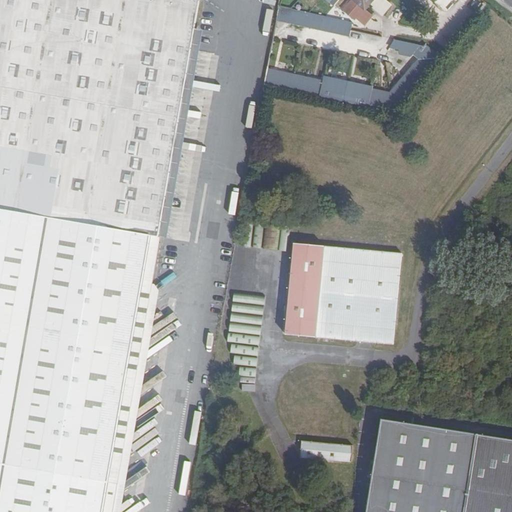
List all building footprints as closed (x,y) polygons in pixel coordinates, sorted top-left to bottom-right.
[(174,231),(213,0),(0,0),(0,201),(164,231),(174,231)] [(354,0),(345,11),(356,21),(372,3),(374,0),(354,0)] [(392,6),(384,0),(374,0),(372,3),(385,14),(392,6)] [(278,20),(350,36),(353,22),(281,5),(278,20)] [(395,114),(442,57),(426,43),(424,45),(395,39),(389,47),(398,49),(399,54),(411,57),(413,55),(419,59),(390,91),(374,88),(375,86),(324,76),(323,80),(268,68),(264,84),(395,114)] [(164,231),(0,201),(0,511),(112,511),(118,478),(164,231)] [(265,226),(265,233),(263,233),(263,247),(280,248),(281,226),(265,226)] [(287,334),(395,343),(403,252),(295,243),(287,334)] [(234,295),(233,321),(266,322),(267,296),(234,295)] [(511,511),(511,438),(482,434),(387,419),(372,511),(511,511)] [(301,444),(300,461),(351,464),(352,448),(301,444)]
